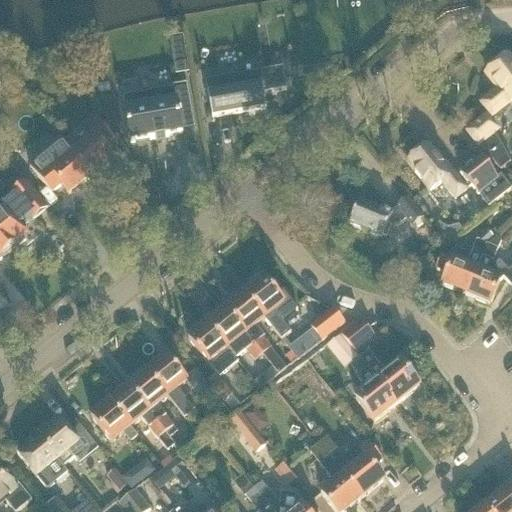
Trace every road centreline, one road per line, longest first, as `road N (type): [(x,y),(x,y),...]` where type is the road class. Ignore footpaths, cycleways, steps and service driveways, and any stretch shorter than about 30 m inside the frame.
road 1 (residential): [(408,511),(504,436),(424,331),(322,284),(245,195)]
road 2 (unclassified): [(245,195),(457,28),(511,20)]
road 3 (unclassified): [(0,390),(245,195)]
